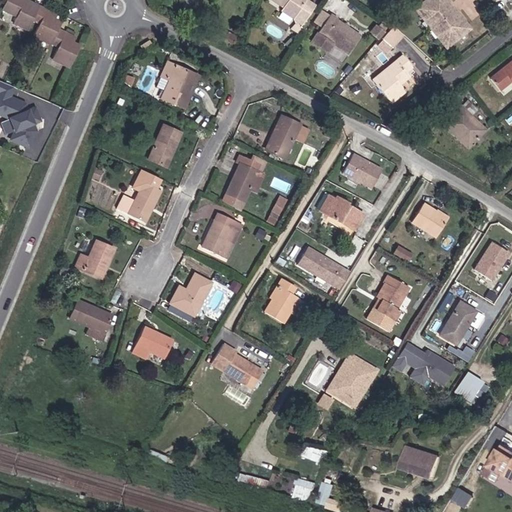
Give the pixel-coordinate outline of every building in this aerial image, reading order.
[(40,28),(43,22),(50,6),(38,0),(15,0),(12,8),(27,15),(24,22),(40,28)] [(314,0),(278,0),(276,5),(291,13),(290,16),(302,24),(302,30),(308,33),(324,6),(314,0)] [(453,54),(477,34),(447,0),(438,0),(420,16),(453,54)] [(64,42),(70,28),(73,21),(66,18),(53,13),(56,8),(50,6),(43,22),(49,25),(45,35),(64,42)] [(66,18),(68,13),(56,8),(53,13),(66,18)] [(362,36),(335,17),(317,43),(330,52),(336,42),(351,52),(362,36)] [(240,45),(244,36),(221,25),(217,34),(240,45)] [(384,38),(391,30),(386,25),(378,32),(384,38)] [(398,51),(409,37),(398,27),(386,41),(388,43),(398,51)] [(63,58),(82,65),(91,45),(85,43),(76,39),(78,32),(70,28),(64,42),(62,44),(68,47),(63,58)] [(85,43),(88,36),(78,32),(76,39),(85,43)] [(147,42),(151,46),(162,39),(155,37),(147,42)] [(393,57),(398,51),(388,43),(383,49),(393,57)] [(170,90),(190,100),(206,69),(180,56),(168,78),(174,81),(170,90)] [(412,80),(408,75),(415,69),(406,58),(375,84),(394,107),(407,96),(402,89),(412,80)] [(511,60),(493,75),(501,86),(511,78),(511,77),(511,60)] [(127,72),(133,74),(138,65),(131,62),(127,72)] [(133,74),(141,79),(148,69),(138,65),(133,74)] [(190,100),(195,103),(211,71),(206,69),(190,100)] [(9,140),(30,147),(44,109),(11,97),(15,85),(0,80),(0,113),(5,116),(1,129),(12,132),(9,140)] [(471,142),(486,127),(466,105),(471,100),(466,94),(441,117),(455,133),(460,129),(471,142)] [(273,147),(292,156),(301,136),(307,124),(288,116),(273,147)] [(155,154),(174,161),(188,127),(170,119),(155,154)] [(310,141),(316,129),(307,124),(301,136),(310,141)] [(337,138),(340,131),(334,128),(331,134),(337,138)] [(466,146),(471,142),(460,129),(455,133),(466,146)] [(253,162),(235,199),(254,207),(263,186),(270,169),(274,171),(279,159),(265,153),(264,157),(255,153),(251,161),(253,162)] [(396,173),(368,155),(357,173),(385,191),(396,173)] [(125,206),(153,219),(170,185),(166,184),(170,174),(152,164),(142,185),(147,187),(141,198),(131,193),(125,206)] [(274,171),(270,169),(263,186),(271,189),(278,173),(274,171)] [(274,223),(287,198),(280,194),(266,220),(274,223)] [(367,232),(375,216),(359,207),(361,204),(350,198),(348,200),(342,197),(333,212),(367,232)] [(246,239),(237,234),(247,215),(227,205),(217,225),(221,227),(213,241),(239,253),(246,239)] [(433,235),(443,217),(423,206),(412,224),(433,235)] [(433,235),(444,240),(454,223),(443,217),(433,235)] [(83,255),(106,268),(121,240),(106,231),(97,248),(90,244),(83,255)] [(499,281),(511,259),(511,250),(499,242),(482,271),(499,281)] [(342,286),(353,269),(320,248),(310,265),(342,286)] [(62,267),(68,270),(75,256),(69,253),(62,267)] [(182,295),(206,305),(221,271),(205,264),(198,279),(190,276),(182,295)] [(390,294),(395,297),(406,279),(398,274),(393,281),(394,282),(392,285),(394,287),(390,294)] [(388,308),(398,314),(416,285),(406,279),(395,297),(388,308)] [(398,314),(405,317),(411,306),(408,304),(418,286),(416,285),(398,314)] [(268,329),(286,338),(302,314),(294,309),(299,301),(285,292),(281,298),(286,301),(279,312),(268,329)] [(383,305),(388,308),(395,297),(390,294),(383,305)] [(89,327),(107,334),(116,310),(82,296),(75,315),(91,321),(89,327)] [(274,309),(279,312),(286,301),(281,298),(274,309)] [(440,333),(455,343),(476,310),(461,301),(440,333)] [(395,319),(398,314),(388,308),(384,313),(395,319)] [(157,345),(170,351),(178,336),(160,327),(162,322),(152,318),(139,343),(154,351),(157,345)] [(178,336),(180,331),(162,322),(160,327),(178,336)] [(505,347),(509,340),(501,336),(498,342),(505,347)] [(472,364),(478,353),(465,346),(461,353),(456,350),(456,351),(451,348),(449,350),(472,364)] [(446,388),(457,370),(428,352),(416,371),(446,388)] [(235,365),(222,357),(211,376),(252,401),(262,384),(234,368),(235,365)] [(380,382),(352,366),(343,380),(350,384),(341,398),(362,411),(380,382)] [(476,403),(487,383),(471,373),(459,393),(476,403)] [(350,384),(343,380),(331,400),(337,404),(359,417),(362,411),(341,398),(350,384)] [(338,411),(328,405),(323,413),(333,419),(338,411)] [(337,464),(340,451),(321,445),(317,458),(337,464)] [(511,473),(511,453),(505,449),(492,473),(505,480),(509,472),(511,473)] [(429,482),(438,485),(444,462),(410,452),(404,475),(422,480),(423,477),(430,479),(429,482)] [(242,472),(240,481),(269,488),(271,479),(242,472)] [(293,490),(295,478),(277,475),(275,487),(293,490)] [(302,500),(316,504),(327,486),(306,480),(304,484),(307,486),(302,500)]
